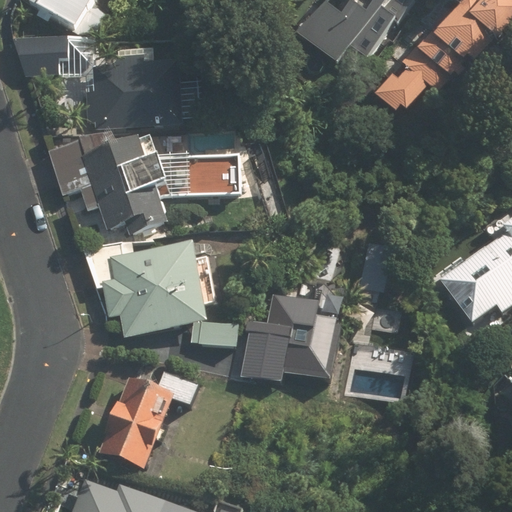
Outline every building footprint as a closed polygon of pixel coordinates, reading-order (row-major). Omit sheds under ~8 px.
[(97,13),(104,0),(45,0),(41,9),(96,41),(109,19),(97,13)] [(397,4),(401,0),(341,0),(306,38),(338,69),(353,53),(363,64),(409,15),(397,4)] [(511,0),(470,0),(436,40),(432,37),(419,53),(405,40),(392,55),(410,71),(401,81),(392,73),(375,92),(403,117),(429,87),(440,96),(469,62),(475,67),(498,40),(509,50),(511,46),(511,0)] [(183,134),(187,69),(158,67),(159,56),(120,53),(119,64),(97,63),(98,48),(16,42),(33,92),(88,96),(86,127),(183,134)] [(172,223),(164,199),(250,197),(252,146),(187,150),(186,138),(156,144),(153,138),(136,144),(133,135),(115,141),(113,134),(53,155),(68,198),(80,194),(88,217),(94,215),(105,247),(172,223)] [(511,229),(511,233),(441,285),(472,327),(498,308),(502,314),(511,307),(511,220),(508,224),(511,229)] [(137,256),(134,241),(85,251),(99,292),(106,290),(104,284),(115,282),(111,261),(137,256)] [(194,245),(111,261),(115,283),(105,285),(112,322),(123,320),(127,344),(195,331),(192,346),(239,354),(243,329),(209,323),(194,245)] [(270,342),(254,339),(246,376),(290,384),(292,377),(332,385),(346,317),(278,303),(270,342)] [(165,378),(138,366),(98,456),(146,478),(178,406),(192,413),(203,389),(167,373),(165,378)] [(180,511),(124,488),(121,495),(86,481),(73,511),(180,511)]
